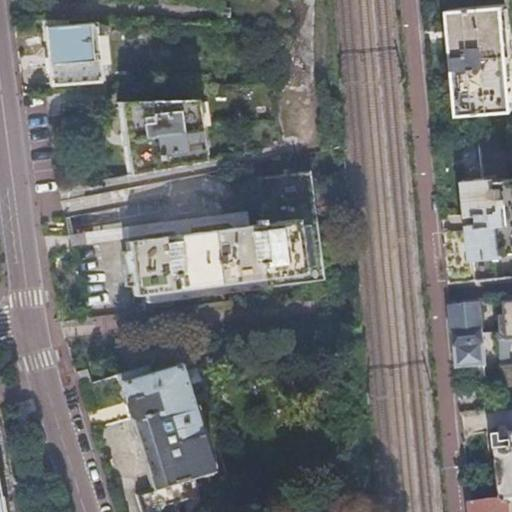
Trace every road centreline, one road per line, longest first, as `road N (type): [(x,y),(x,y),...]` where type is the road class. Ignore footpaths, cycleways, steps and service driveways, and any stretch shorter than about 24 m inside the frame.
road 1 (residential): [(452,511),(406,0)]
road 2 (secondary): [(0,94),(30,326)]
road 3 (secondary): [(30,326),(84,511)]
